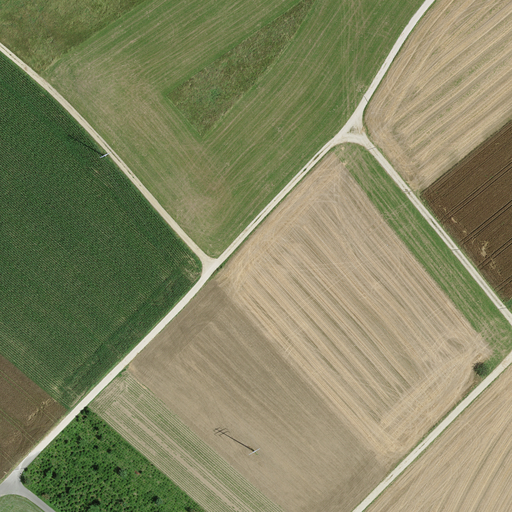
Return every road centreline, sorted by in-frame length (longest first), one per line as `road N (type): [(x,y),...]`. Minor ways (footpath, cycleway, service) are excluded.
road 1 (track): [(429,0),(350,124),(211,269)]
road 2 (track): [(0,47),(69,108),(211,269)]
road 3 (track): [(8,481),(211,269)]
road 4 (track): [(350,124),(511,322)]
road 5 (track): [(511,356),(363,511)]
